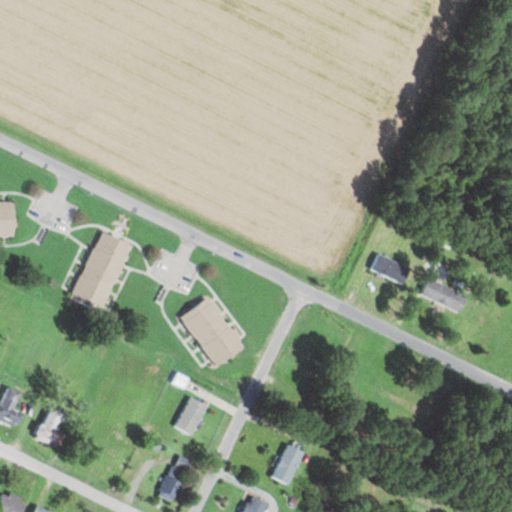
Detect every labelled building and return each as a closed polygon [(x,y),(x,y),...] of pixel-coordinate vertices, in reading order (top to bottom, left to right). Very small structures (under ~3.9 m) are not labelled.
[(69,299),(100,313),(130,245),(99,231),(69,299)] [(369,270),(401,285),(408,268),(376,254),(369,270)] [(458,312),(465,295),(426,279),(419,295),(458,312)] [(213,367),(241,349),(208,297),(180,315),(213,367)] [(459,333),(477,342),(484,328),(466,319),(459,333)] [(19,393),(4,386),(0,397),(0,421),(14,427),(20,413),(12,410),(19,393)] [(174,427),(191,435),(205,405),(188,396),(174,427)] [(63,417),(44,409),(31,437),(50,446),(63,417)] [(270,477),(286,485),(302,452),(286,445),(270,477)] [(186,472),(171,465),(156,495),(171,502),(186,472)] [(0,495),(0,511),(20,511),(25,501),(2,491),(0,495)] [(242,511),(261,511),(266,503),(250,495),(242,511)]
